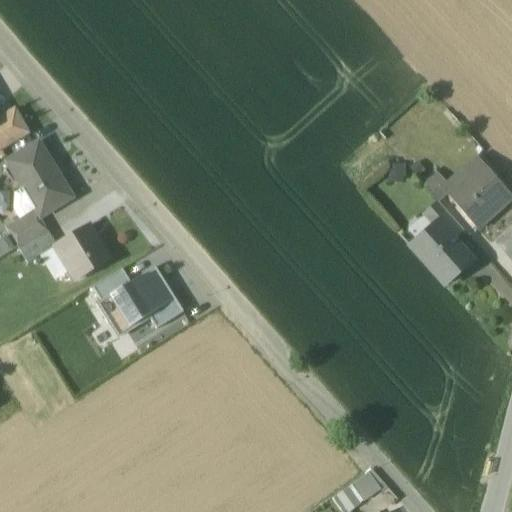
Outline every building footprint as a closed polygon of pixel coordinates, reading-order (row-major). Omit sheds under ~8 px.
[(14,113),(0,120),(0,152),(27,136),(14,113)] [(73,200),(39,144),(6,163),(35,212),(40,220),(73,200)] [(511,201),(475,159),(446,185),(443,182),(438,187),(445,194),(478,231),(499,212),(498,211),(511,200),(511,201)] [(443,182),(433,171),(421,182),(437,201),(445,194),(438,187),(443,182)] [(461,231),(437,204),(422,217),(429,225),(434,220),(451,239),(461,231)] [(35,212),(5,230),(18,250),(47,233),(40,220),(35,212)] [(451,239),(434,220),(429,225),(407,245),(444,286),(459,272),(455,268),(467,258),(451,239)] [(88,227),(56,247),(71,270),(70,274),(73,279),(78,280),(83,277),(84,274),(108,259),(88,227)] [(47,233),(18,250),(27,265),(56,247),(47,233)] [(156,330),(182,313),(154,268),(129,283),(100,301),(94,305),(117,341),(150,320),(156,330)] [(92,289),(100,301),(129,283),(121,270),(92,289)] [(342,511),(343,511),(385,487),(375,470),(332,495),(342,511)]
